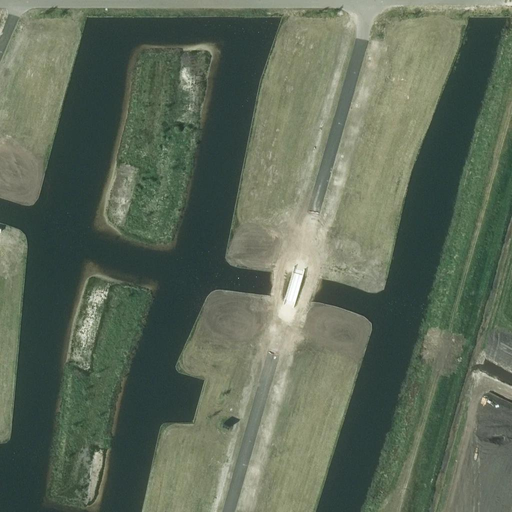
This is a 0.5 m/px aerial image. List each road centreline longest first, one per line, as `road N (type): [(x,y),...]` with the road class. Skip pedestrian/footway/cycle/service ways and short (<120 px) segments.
road 1 (residential): [(230,511),(371,2)]
road 2 (residential): [(19,2),(371,2)]
road 3 (residential): [(371,2),(507,1)]
